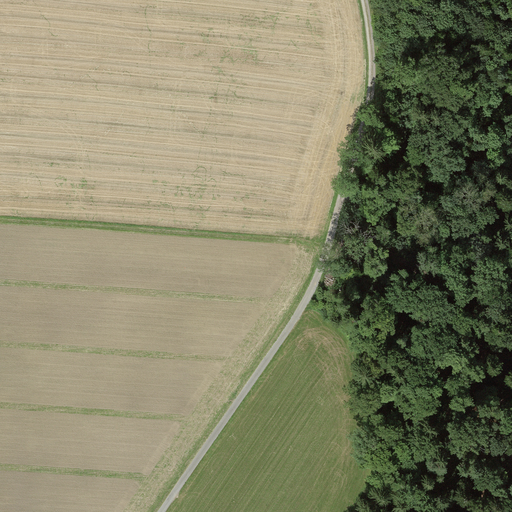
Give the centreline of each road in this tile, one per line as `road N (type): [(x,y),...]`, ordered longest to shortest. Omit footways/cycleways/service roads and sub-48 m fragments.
road 1 (track): [(161,511),(317,290),(373,92),(365,0)]
road 2 (track): [(350,193),(434,265),(467,309),(511,453)]
